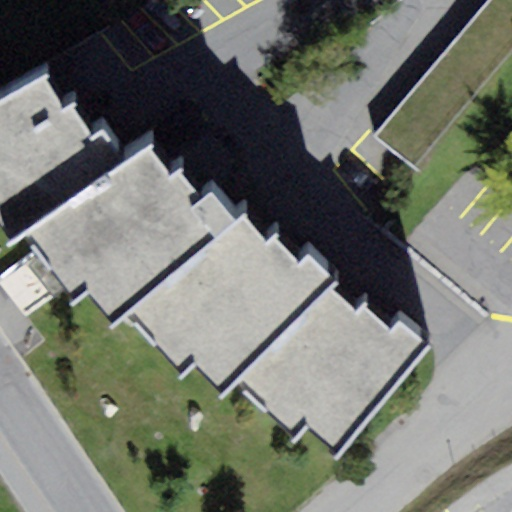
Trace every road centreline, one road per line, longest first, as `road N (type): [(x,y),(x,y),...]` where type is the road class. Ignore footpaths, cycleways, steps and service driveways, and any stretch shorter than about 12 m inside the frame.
road 1 (unknown): [(502,395),(236,147)]
road 2 (residential): [(0,390),(80,511)]
